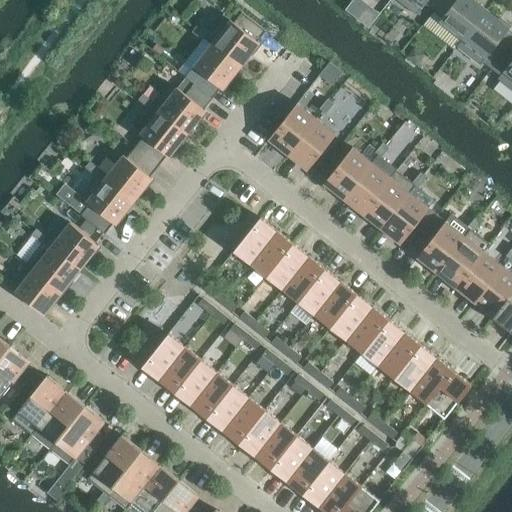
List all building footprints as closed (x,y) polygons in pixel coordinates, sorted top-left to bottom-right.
[(412,0),(422,8),(425,5),(433,11),(441,0),(412,0)] [(441,0),(433,11),(442,18),(439,21),(463,39),(486,10),(473,0),(441,0)] [(503,23),(486,10),(463,39),(486,58),(510,26),(505,22),(503,23)] [(266,31),(241,12),(233,22),(222,14),(204,38),(241,66),(255,49),(256,50),(261,45),(257,42),(266,31)] [(196,36),(201,30),(196,26),(191,32),(196,36)] [(202,41),(207,34),(201,30),(196,36),(202,41)] [(241,66),(204,38),(211,44),(193,67),(222,90),(224,91),(229,85),(227,84),(241,66)] [(511,42),(497,61),(506,68),(503,71),(511,77),(511,42)] [(456,55),(460,49),(454,44),(450,50),(456,55)] [(452,60),(456,55),(450,50),(446,55),(452,60)] [(327,77),(325,80),(332,85),(341,72),(329,63),(322,72),(327,77)] [(212,98),(193,83),(193,84),(185,94),(204,109),(212,98)] [(187,134),(201,117),(203,118),(208,112),(177,88),(158,111),(187,134)] [(143,104),(148,98),(143,94),(138,100),(143,104)] [(149,108),(153,102),(148,98),(143,104),(148,108),(149,108)] [(329,109),(333,104),(327,99),(323,104),(329,109)] [(268,140),(269,140),(287,155),(316,119),(297,103),(268,140)] [(325,114),(329,109),(323,104),(319,109),(325,114)] [(174,151),(187,134),(158,111),(156,114),(149,108),(148,108),(130,131),(140,140),(134,147),(159,166),(167,156),(171,159),(175,153),(174,151)] [(336,134),(316,119),(287,155),(307,171),(336,134)] [(385,153),(389,148),(383,142),(378,148),(385,153)] [(134,202),(148,184),(150,185),(154,180),(150,177),(159,166),(134,147),(126,157),(123,155),(105,178),(134,202)] [(372,163),(352,147),(323,184),(343,199),(372,163)] [(381,158),(385,153),(378,148),(374,153),(381,158)] [(90,172),(95,165),(89,161),(85,168),(90,172)] [(390,177),(372,163),(343,199),(362,214),(396,170),(390,177)] [(95,175),(100,169),(95,165),(90,172),(95,175)] [(362,214),(381,229),(415,185),(396,170),(362,214)] [(423,182),(427,177),(420,172),(416,177),(423,182)] [(418,188),(423,182),(416,177),(412,182),(418,188)] [(117,226),(122,220),(120,219),(134,202),(105,178),(86,202),(89,204),(82,214),(106,233),(114,223),(117,226)] [(415,185),(381,229),(400,244),(416,224),(425,230),(437,215),(410,193),(416,186),(415,185)] [(470,229),(464,236),(437,215),(425,230),(433,237),(417,257),(436,273),(471,229),(470,229)] [(478,226),(482,221),(476,216),(472,221),(478,226)] [(233,251),(250,264),(277,230),(260,217),(233,251)] [(474,231),(478,226),(472,221),(468,226),(474,231)] [(44,239),(44,240),(81,269),(94,252),(96,253),(101,247),(70,223),(52,245),(44,239)] [(36,239),(41,233),(36,229),(31,235),(36,239)] [(490,244),(474,231),(471,229),(436,273),(455,288),(490,244)] [(266,277),(293,243),(277,230),(250,264),(266,277)] [(41,243),(46,237),(41,233),(36,239),(41,243)] [(44,240),(26,263),(64,293),(68,288),(67,287),(81,269),(44,240)] [(266,277),(282,290),(309,256),(293,243),(266,277)] [(490,244),(455,288),(474,302),(502,266),(484,252),(490,244)] [(298,302),(325,269),(309,256),(282,290),(298,302)] [(25,263),(33,269),(15,292),(44,315),(59,297),(60,298),(64,293),(26,263),(25,263)] [(511,292),(511,273),(502,266),(474,302),(493,317),(511,292)] [(298,302),(314,315),(341,281),(325,269),(298,302)] [(314,315),(330,327),(357,294),(341,281),(314,315)] [(220,302),(225,296),(212,286),(207,292),(220,302)] [(511,292),(493,317),(511,332),(511,292)] [(330,327),(346,340),(373,306),(357,294),(330,327)] [(232,312),(237,306),(225,296),(220,302),(232,312)] [(210,314),(215,308),(203,298),(198,304),(210,314)] [(389,319),(373,306),(346,340),(362,353),(389,319)] [(223,324),(228,318),(215,308),(210,314),(223,324)] [(252,328),(257,321),(244,311),(239,318),(252,328)] [(362,353),(378,365),(405,332),(389,319),(362,353)] [(264,338),(269,331),(257,321),(252,328),(264,338)] [(242,340),(247,333),(235,323),(230,330),(242,340)] [(394,378),(421,344),(405,332),(378,365),(394,378)] [(142,367),(158,380),(185,346),(168,333),(142,367)] [(255,350),(260,343),(247,333),(242,340),(255,350)] [(0,358),(10,346),(0,337),(0,358)] [(284,353),(289,347),(276,337),(271,343),(284,353)] [(394,378),(410,391),(437,357),(421,344),(394,378)] [(18,375),(27,382),(35,372),(27,365),(29,361),(10,346),(0,358),(0,397),(0,398),(18,375)] [(185,346),(158,380),(174,392),(201,359),(185,346)] [(296,363),(301,357),(289,347),(284,353),(296,363)] [(274,365),(279,359),(267,349),(262,355),(274,365)] [(410,391),(426,403),(453,370),(437,357),(410,391)] [(201,359),(174,392),(190,405),(217,372),(201,359)] [(287,375),(292,369),(279,359),(274,365),(287,375)] [(316,378),(321,372),(308,362),(303,368),(316,378)] [(444,418),(471,384),(453,370),(426,403),(444,418)] [(12,419),(31,435),(66,391),(46,375),(44,378),(35,372),(27,382),(36,389),(12,419)] [(217,372),(190,405),(206,418),(233,384),(217,372)] [(328,388),(333,382),(321,372),(316,378),(328,388)] [(306,390),(311,384),(299,374),(294,380),(306,390)] [(233,384),(206,418),(222,431),(249,397),(233,384)] [(319,400),(324,394),(311,384),(306,390),(319,400)] [(348,404),(353,397),(340,387),(335,394),(348,404)] [(31,435),(50,449),(85,406),(66,391),(31,435)] [(265,410),(249,397),(222,431),(238,443),(265,410)] [(360,414),(365,407),(353,397),(348,404),(360,414)] [(338,416),(343,409),(331,399),(326,406),(338,416)] [(97,431),(104,421),(85,406),(50,449),(70,465),(76,457),(85,464),(106,437),(97,431)] [(351,426),(356,419),(343,409),(338,416),(351,426)] [(281,422),(265,410),(238,443),(254,456),(281,422)] [(380,429),(385,423),(372,413),(367,419),(380,429)] [(297,435),(281,422),(254,456),(270,469),(297,435)] [(392,439),(397,433),(385,423),(380,429),(392,439)] [(370,441),(375,435),(363,425),(358,431),(370,441)] [(107,494),(141,450),(122,435),(87,479),(103,492),(107,494)] [(313,447),(297,435),(270,469),(286,481),(313,447)] [(383,451),(388,445),(375,435),(370,441),(383,451)] [(412,459),(421,447),(412,440),(402,452),(412,459)] [(313,447),(286,481),(302,494),(329,460),(313,447)] [(141,450),(107,494),(103,492),(99,497),(106,502),(110,497),(126,509),(160,465),(141,450)] [(403,471),(412,459),(402,452),(393,463),(403,471)] [(329,460),(302,494),(318,507),(345,473),(329,460)] [(132,502),(144,511),(153,511),(179,480),(160,465),(126,509),(132,502)] [(340,511),(361,485),(345,473),(318,507),(325,511),(340,511)] [(199,511),(200,511),(191,505),(199,496),(179,480),(153,511),(199,511)] [(361,485),(340,511),(370,511),(380,500),(361,485)] [(99,497),(95,502),(102,507),(106,502),(99,497)]
